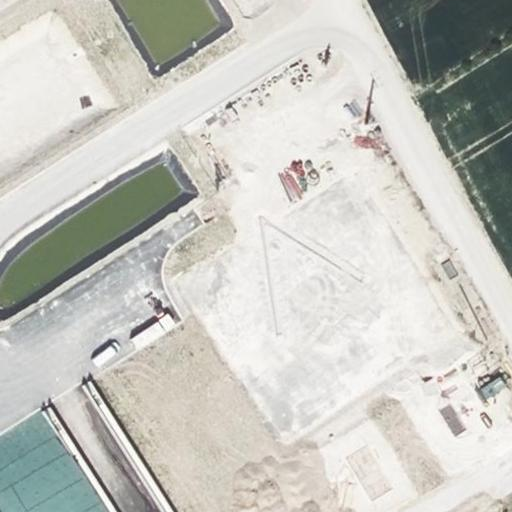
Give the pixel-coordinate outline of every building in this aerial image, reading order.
[(278,184),(298,197),(306,185),(287,172),(278,184)] [(168,314),(131,338),(138,349),(175,325),(168,314)] [(487,401),(506,387),(498,376),(479,389),(487,401)] [(452,404),(439,410),(452,436),(465,431),(452,404)] [(104,511),(75,456),(60,464),(64,470),(33,486),(44,506),(52,502),(57,511),(104,511)]
